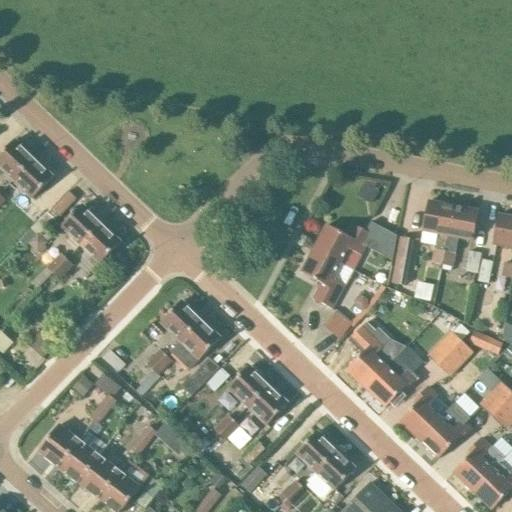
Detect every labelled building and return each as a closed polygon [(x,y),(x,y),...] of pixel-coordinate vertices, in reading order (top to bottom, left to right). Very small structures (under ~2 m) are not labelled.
[(0,168),(13,181),(34,159),(15,141),(0,155),(0,168)] [(34,159),(13,181),(33,200),(54,178),(34,159)] [(372,202),(378,191),(364,184),(358,195),(372,202)] [(68,194),(54,207),(61,214),(75,201),(68,194)] [(445,252),(454,207),(428,202),(423,232),(437,235),(434,250),(435,250),(440,251),(445,252)] [(80,246),(101,224),(83,206),(62,228),(80,246)] [(454,207),(445,252),(455,254),(456,254),(458,239),(473,241),(479,212),(454,207)] [(511,217),(499,215),(493,245),(511,248),(511,251),(511,254),(511,253),(511,217)] [(327,226),(314,250),(341,264),(348,250),(361,257),(366,247),(391,261),(397,235),(372,221),(367,230),(353,223),(346,236),(327,226)] [(101,224),(80,246),(99,264),(120,242),(101,224)] [(39,234),(27,246),(38,257),(50,244),(48,243),(56,235),(48,227),(40,235),(39,234)] [(399,238),(392,282),(406,284),(412,240),(399,238)] [(333,279),(341,264),(314,250),(302,273),(321,284),(313,300),(332,310),(346,285),(333,279)] [(442,265),(445,252),(440,251),(435,250),(432,263),(442,265)] [(445,252),(442,265),(452,267),(455,254),(445,252)] [(478,275),(482,254),(470,252),(466,272),(478,275)] [(61,253),(48,266),(49,268),(54,273),(67,259),(61,253)] [(74,265),(67,259),(54,273),(60,279),(74,265)] [(482,259),(478,282),(489,284),(493,261),(482,259)] [(503,277),(511,278),(511,264),(506,263),(503,277)] [(38,289),(54,273),(49,268),(33,284),(38,289)] [(431,302),(434,286),(418,283),(414,299),(431,302)] [(180,342),(201,320),(182,302),(161,324),(180,342)] [(366,390),(388,368),(397,358),(385,346),(389,342),(377,329),(375,330),(368,323),(377,314),(371,308),(362,317),(366,322),(350,339),(364,353),(347,372),(366,390)] [(340,341),(354,324),(337,311),(324,327),(340,341)] [(201,320),(180,342),(199,361),(221,339),(201,320)] [(460,325),(453,333),(462,341),(469,333),(460,325)] [(439,366),(462,341),(453,333),(452,331),(429,357),(439,366)] [(475,331),(470,343),(498,355),(503,343),(475,331)] [(472,350),(462,341),(439,366),(449,375),(472,350)] [(111,350),(103,358),(118,373),(126,365),(111,350)] [(153,370),(167,355),(161,350),(148,365),(153,370)] [(173,360),(167,355),(153,370),(159,375),(173,360)] [(388,368),(366,390),(386,409),(402,392),(405,394),(421,377),(399,356),(397,358),(388,368)] [(187,378),(197,388),(218,367),(208,358),(187,378)] [(248,408),(269,385),(250,367),(228,389),(248,408)] [(221,369),(205,384),(213,392),(228,376),(221,369)] [(142,396),(159,378),(154,372),(152,371),(136,390),(142,396)] [(90,419),(94,422),(113,399),(121,388),(103,374),(94,386),(101,391),(108,396),(90,419)] [(83,375),(73,388),(83,396),(94,383),(83,375)] [(494,418),(495,419),(511,403),(511,389),(504,382),(482,408),(494,418)] [(269,385),(248,408),(267,427),(289,404),(269,385)] [(419,441),(420,441),(441,419),(440,418),(427,406),(438,395),(427,385),(413,401),(417,405),(400,423),(419,441)] [(113,399),(94,422),(98,426),(117,402),(113,399)] [(511,403),(495,419),(506,429),(511,422),(511,403)] [(441,419),(420,441),(439,460),(456,443),(458,445),(473,429),(467,423),(470,419),(454,404),(440,418),(441,419)] [(220,435),(234,419),(229,414),(214,430),(220,435)] [(240,426),(253,437),(261,427),(249,416),(240,426)] [(240,425),(234,419),(220,435),(225,441),(240,425)] [(59,468),(80,441),(59,425),(38,452),(59,468)] [(130,451),(134,454),(153,430),(148,427),(130,451)] [(153,430),(134,454),(139,457),(158,434),(153,430)] [(315,473),(337,451),(317,432),(296,454),(315,473)] [(473,492),(473,493),(502,461),(506,457),(493,444),(491,446),(482,437),(466,454),(469,457),(453,474),(473,492)] [(79,484),(100,457),(80,441),(59,468),(79,484)] [(258,441),(242,457),(249,465),(265,449),(258,441)] [(337,451),(315,473),(335,492),(356,470),(337,451)] [(99,499),(120,472),(100,457),(79,484),(99,499)] [(511,470),(502,461),(473,493),(493,511),(509,494),(511,497),(511,495),(511,470)] [(266,473),(258,466),(236,490),(243,496),(249,489),(250,491),(266,473)] [(135,503),(144,510),(169,476),(161,470),(135,503)] [(120,472),(99,499),(115,511),(122,511),(141,488),(120,472)] [(211,481),(220,488),(226,480),(217,473),(211,481)] [(287,500),(302,485),(294,478),(279,493),(287,500)] [(308,491),(302,485),(287,500),(292,505),(293,506),(308,491)] [(383,511),(391,504),(385,497),(381,501),(367,487),(342,511),(383,511)] [(195,511),(202,511),(218,492),(214,489),(195,511)] [(208,511),(222,495),(218,492),(202,511),(208,511)] [(286,511),(292,505),(287,500),(281,507),(286,511)]
